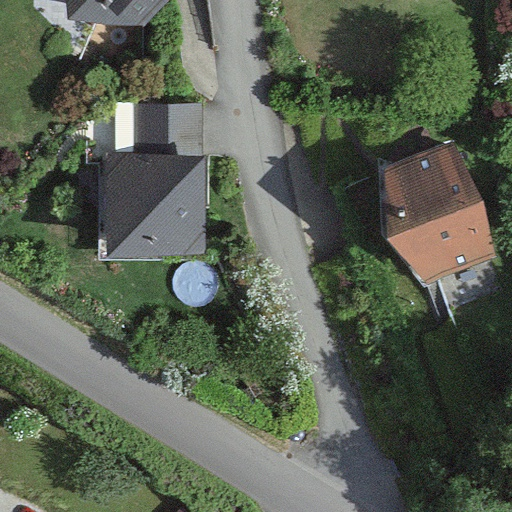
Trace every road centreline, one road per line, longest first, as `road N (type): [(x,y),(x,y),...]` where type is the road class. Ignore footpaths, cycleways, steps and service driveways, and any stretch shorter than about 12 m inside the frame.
road 1 (residential): [(368,511),(282,250),(238,0)]
road 2 (tertiary): [(0,308),(291,492)]
